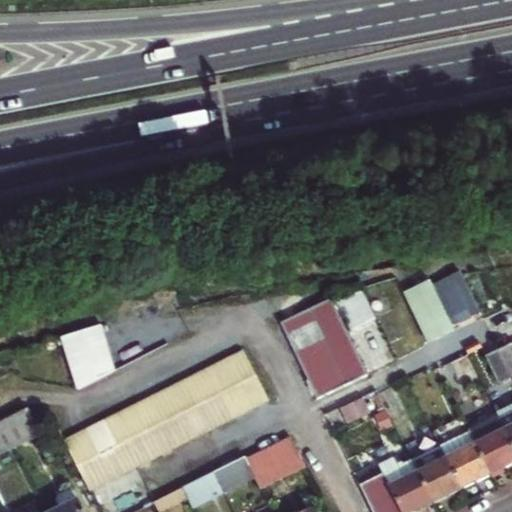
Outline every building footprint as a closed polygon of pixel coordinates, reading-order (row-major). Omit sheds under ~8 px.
[(460,282),(439,292),(459,332),(481,322),(460,282)] [(403,303),(427,353),(453,341),(429,290),(403,303)] [(459,332),(439,292),(434,294),(455,334),(459,332)] [(364,302),(339,314),(353,341),(377,329),(364,302)] [(334,309),(293,330),(330,406),(371,385),(334,309)] [(66,342),(68,348),(106,339),(104,332),(66,342)] [(116,378),(106,339),(68,348),(80,397),(116,378)] [(511,377),(511,350),(501,356),(511,377)] [(250,356),(236,362),(249,387),(262,381),(250,356)] [(487,363),(499,387),(511,380),(511,377),(501,356),(487,363)] [(467,360),(439,374),(446,386),(473,372),(467,360)] [(249,387),(236,362),(227,367),(241,390),(249,387)] [(241,390),(227,367),(69,446),(93,495),(257,415),(241,390)] [(275,406),(262,381),(249,387),(262,412),(275,406)] [(262,412),(249,387),(241,390),(257,415),(262,412)] [(511,410),(496,419),(499,424),(511,450),(511,410)] [(29,414),(15,421),(28,447),(42,440),(29,414)] [(2,427),(16,453),(28,447),(15,421),(2,427)] [(471,438),(492,479),(504,473),(511,469),(511,450),(499,424),(471,438)] [(2,427),(0,428),(0,451),(4,459),(16,453),(2,427)] [(477,487),(492,479),(471,438),(443,452),(463,493),(477,487)] [(310,471),(296,443),(251,466),(260,484),(264,494),(310,471)] [(413,468),(433,508),(447,501),(463,493),(443,452),(413,468)] [(249,463),(218,478),(229,499),(260,484),(251,466),(249,463)] [(381,480),(358,492),(367,511),(425,511),(433,508),(413,468),(397,475),(393,466),(378,474),(381,480)] [(203,511),(229,499),(218,478),(188,493),(194,504),(197,511),(203,511)] [(42,506),(44,511),(82,511),(72,491),(42,506)] [(157,509),(158,511),(178,511),(194,504),(188,493),(157,509)]
